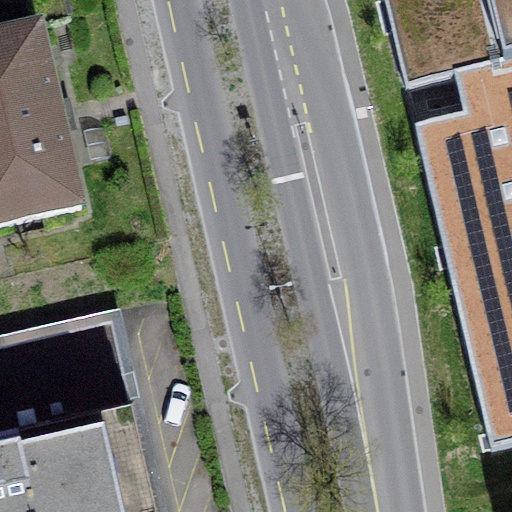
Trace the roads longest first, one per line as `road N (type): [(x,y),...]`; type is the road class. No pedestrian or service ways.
road 1 (primary): [(175,0),(299,511)]
road 2 (primary): [(369,511),(249,0)]
